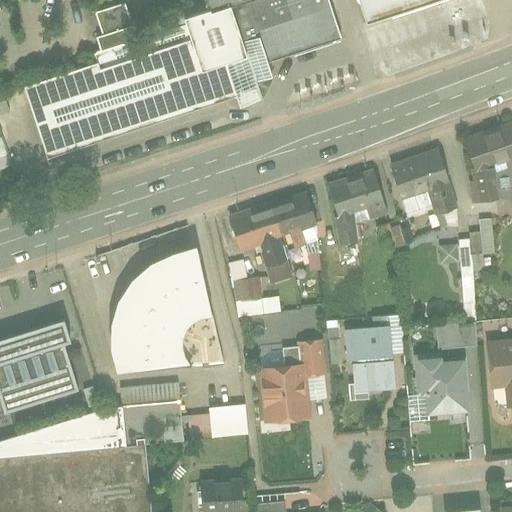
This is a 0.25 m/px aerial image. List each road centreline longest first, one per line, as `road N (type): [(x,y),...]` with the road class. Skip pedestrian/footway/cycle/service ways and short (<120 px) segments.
road 1 (tertiary): [(511,76),(0,249)]
road 2 (residential): [(511,469),(366,482),(356,474)]
